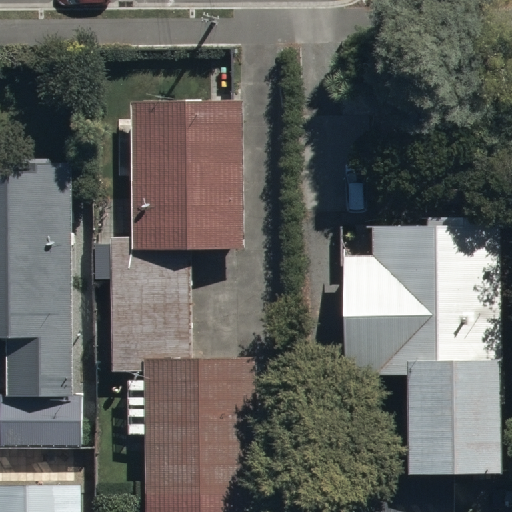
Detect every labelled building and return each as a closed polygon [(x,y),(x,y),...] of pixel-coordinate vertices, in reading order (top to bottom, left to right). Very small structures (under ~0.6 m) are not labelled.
[(142,366),(142,511),(257,511),(256,356),(192,357),(191,242),(244,242),(243,95),(132,96),(133,233),(112,234),(112,245),(91,245),(91,278),(111,278),(111,366),(142,366)] [(0,440),(79,441),(79,390),(72,390),(72,158),(6,158),(6,165),(0,165),(0,336),(1,337),(1,399),(0,399),(0,440)] [(408,368),(408,475),(502,473),(502,211),(425,211),(425,224),(343,224),(343,368),(408,368)] [(0,511),(79,511),(79,482),(0,482),(0,511)] [(454,511),(454,490),(351,491),(350,511),(454,511)]
